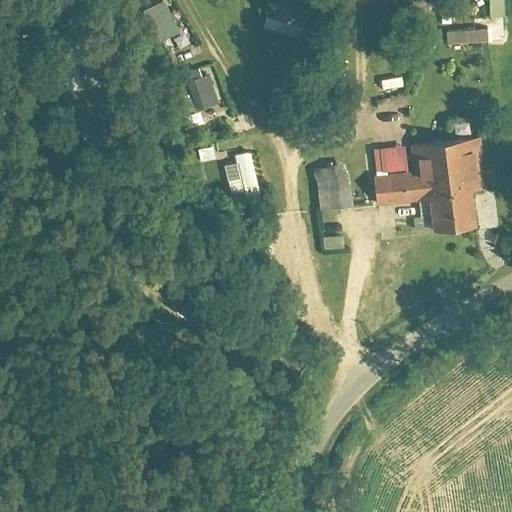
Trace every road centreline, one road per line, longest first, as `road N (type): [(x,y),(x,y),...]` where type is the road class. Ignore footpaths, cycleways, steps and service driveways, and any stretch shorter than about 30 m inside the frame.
road 1 (track): [(368,232),(351,389),(309,279),(284,141),(244,94),(191,0)]
road 2 (residential): [(291,511),(299,473),(332,411),(372,366),(511,281)]
road 3 (track): [(289,168),(364,119),(358,0)]
road 4 (track): [(284,141),(245,0)]
